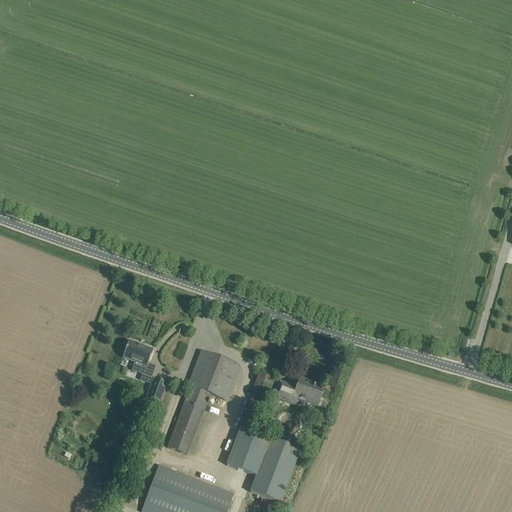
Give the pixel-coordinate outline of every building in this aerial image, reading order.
[(123,349),(120,356),(122,357),(122,359),(134,364),(131,372),(142,376),(152,350),(128,342),(125,349),(123,349)] [(189,388),(183,404),(203,411),(209,396),(225,402),(235,376),(239,367),(200,352),(197,362),(187,388),(189,388)] [(167,384),(153,379),(145,399),(159,405),(167,384)] [(287,385),(278,382),(272,397),(287,403),(289,399),(293,400),(294,397),(317,406),(324,387),(314,384),(313,387),(309,386),(310,385),(299,381),(295,391),(286,387),(287,385)] [(256,388),(253,396),(266,401),(269,393),(256,388)] [(241,427),(226,466),(255,477),(249,492),(280,505),(301,452),(254,432),(241,427)] [(158,467),(140,511),(226,511),(233,496),(158,467)]
